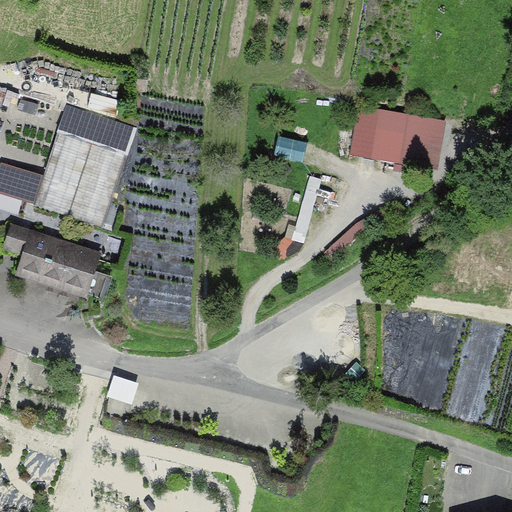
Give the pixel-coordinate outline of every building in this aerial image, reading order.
[(136,126),(71,105),(38,208),(104,229),(136,126)] [(448,125),(360,106),(350,153),(437,172),(448,125)] [(310,145),(280,137),(275,156),(305,164),(310,145)] [(44,178),(3,164),(0,173),(0,195),(34,207),(44,178)] [(26,252),(18,274),(91,298),(106,253),(15,222),(7,246),(26,252)] [(139,385),(114,378),(108,400),(133,407),(139,385)]
